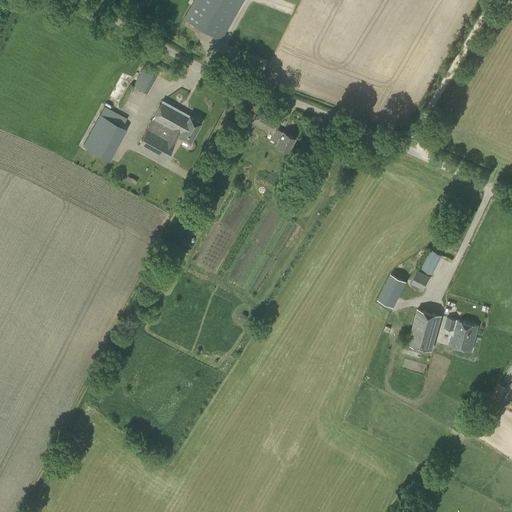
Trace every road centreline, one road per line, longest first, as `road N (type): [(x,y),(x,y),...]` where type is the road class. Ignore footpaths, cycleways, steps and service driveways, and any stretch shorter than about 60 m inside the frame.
road 1 (unclassified): [(511,195),(181,58),(80,0)]
road 2 (track): [(392,144),(417,128),(496,0)]
